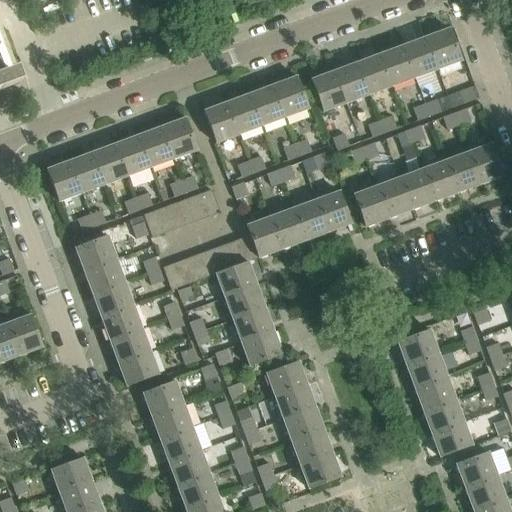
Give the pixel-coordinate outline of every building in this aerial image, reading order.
[(450,30),(426,39),(438,71),(462,62),(450,30)] [(426,39),(403,47),(415,80),(438,71),(426,39)] [(392,88),(415,80),(403,47),(380,56),(392,88)] [(369,96),(392,88),(380,56),(357,64),(369,96)] [(346,105),(369,96),(357,64),(335,73),(346,105)] [(0,99),(3,98),(1,92),(19,85),(14,72),(0,77),(0,99)] [(335,73),(311,81),(323,114),(346,105),(335,73)] [(273,87),(285,119),(308,110),(296,78),(273,87)] [(426,95),(446,91),(443,78),(424,81),(426,95)] [(250,95),(262,127),(285,119),(273,87),(250,95)] [(476,101),(471,89),(459,93),(464,105),(476,101)] [(250,95),(227,103),(240,136),(262,127),(250,95)] [(429,118),(441,114),(437,102),(425,106),(429,118)] [(215,144),(240,136),(227,103),(204,112),(215,144)] [(425,106),(413,110),(418,122),(429,118),(425,106)] [(460,127),(471,123),(466,111),(456,115),(460,127)] [(456,115),(444,119),(448,131),(460,127),(456,115)] [(384,135),(396,130),(391,118),(380,123),(384,135)] [(185,120),(162,128),(174,161),(197,152),(185,120)] [(372,139),(384,135),(380,123),(368,127),(372,139)] [(151,169),(174,161),(162,128),(139,137),(151,169)] [(425,140),(420,128),(409,132),(413,144),(425,140)] [(409,132),(397,136),(401,148),(413,144),(409,132)] [(337,152),(349,148),(344,136),(332,140),(337,152)] [(128,177),(151,169),(139,137),(116,145),(128,177)] [(299,158),(311,153),(307,141),(295,146),(299,158)] [(105,186),(128,177),(116,145),(93,154),(105,186)] [(378,157),(374,145),(362,149),(367,161),(378,157)] [(468,154),(480,186),(504,177),(492,145),(468,154)] [(295,146),(283,150),(288,162),(299,158),(295,146)] [(362,149),(350,154),(355,166),(367,161),(362,149)] [(82,194),(105,186),(93,154),(70,162),(82,194)] [(457,194),(480,186),(468,154),(445,162),(457,194)] [(329,167),(328,162),(325,155),(313,159),(317,171),(329,167)] [(253,175),(265,170),(261,158),(249,163),(253,175)] [(59,203),(82,194),(70,162),(47,171),(59,203)] [(434,203),(457,194),(445,162),(422,171),(434,203)] [(241,179),(253,175),(249,163),(237,167),(241,179)] [(283,184),(295,179),(290,167),(279,172),(283,184)] [(411,211),(434,203),(422,171),(399,179),(411,211)] [(271,188),(283,184),(279,172),(267,176),(271,188)] [(193,178),(182,182),(186,194),(198,190),(193,178)] [(388,220),(411,211),(399,179),(377,188),(388,220)] [(170,187),(174,199),(186,194),(182,182),(170,187)] [(243,185),(231,189),(236,201),(248,197),(243,185)] [(388,220),(377,188),(353,197),(365,228),(388,220)] [(211,191),(200,195),(208,217),(220,213),(211,191)] [(327,234),(351,225),(339,193),(315,202),(327,234)] [(148,195),(136,199),(140,211),(152,207),(148,195)] [(200,195),(189,199),(197,221),(208,217),(200,195)] [(140,211),(136,199),(124,204),(128,216),(140,211)] [(189,199),(178,203),(186,226),(197,221),(189,199)] [(304,242),(327,234),(315,202),(293,210),(304,242)] [(178,203),(166,207),(175,230),(186,226),(178,203)] [(166,207),(155,211),(163,234),(175,230),(166,207)] [(281,251),(304,242),(293,210),(270,219),(281,251)] [(155,211),(143,216),(151,238),(163,234),(155,211)] [(94,228),(105,224),(101,212),(89,217),(94,228)] [(89,217),(78,221),(82,233),(94,228),(89,217)] [(258,259),(281,251),(270,219),(246,227),(250,237),(258,259)] [(148,236),(144,224),(132,229),(137,240),(148,236)] [(76,249),(85,273),(116,260),(108,237),(76,249)] [(250,237),(234,243),(243,265),(247,263),(258,259),(250,237)] [(227,271),(243,265),(234,243),(219,248),(227,271)] [(219,248),(208,253),(216,275),(227,271),(219,248)] [(205,279),(216,275),(208,253),(196,257),(205,279)] [(194,283),(205,279),(196,257),(185,261),(194,283)] [(159,271),(155,259),(143,263),(147,275),(159,271)] [(85,273),(93,295),(125,284),(116,260),(85,273)] [(0,271),(2,277),(14,273),(10,261),(0,264),(0,271)] [(185,261),(174,265),(182,287),(194,283),(185,261)] [(216,275),(224,299),(256,287),(247,263),(243,265),(227,271),(216,275)] [(171,292),(182,287),(174,265),(163,269),(171,292)] [(147,275),(152,287),(163,282),(159,271),(147,275)] [(5,282),(0,283),(0,297),(9,294),(5,282)] [(93,295),(101,318),(133,307),(125,284),(93,295)] [(265,310),(256,287),(224,299),(233,322),(265,310)] [(190,288),(178,292),(182,304),(194,300),(190,288)] [(163,308),(168,320),(179,316),(175,304),(163,308)] [(101,318),(110,341),(142,330),(133,307),(101,318)] [(273,333),(265,310),(233,322),(241,345),(273,333)] [(485,311),(473,315),(478,327),(490,323),(485,311)] [(7,325),(19,357),(43,348),(31,316),(7,325)] [(168,320),(172,332),(184,327),(179,316),(168,320)] [(206,332),(201,320),(190,324),(194,336),(206,332)] [(7,325),(0,327),(0,364),(19,357),(7,325)] [(460,333),(464,345),(476,340),(472,329),(460,333)] [(110,341),(118,364),(150,353),(142,330),(110,341)] [(194,336),(198,348),(210,343),(206,332),(194,336)] [(397,343),(406,367),(438,355),(429,332),(397,343)] [(273,333),(241,345),(250,368),(282,356),(273,333)] [(464,345),(469,356),(481,352),(476,340),(464,345)] [(502,356),(498,345),(486,349),(490,361),(502,356)] [(197,362),(192,350),(181,354),(185,366),(197,362)] [(231,362),(227,350),(215,355),(219,367),(231,362)] [(159,376),(150,353),(118,364),(127,388),(159,376)] [(406,367),(414,390),(446,378),(438,355),(406,367)] [(490,361),(494,372),(506,368),(502,356),(490,361)] [(274,398),(306,386),(298,363),(266,375),(274,398)] [(212,366),(201,370),(205,382),(217,378),(212,366)] [(493,386),(489,374),(477,379),(481,390),(493,386)] [(455,401),(446,378),(414,390),(423,412),(455,401)] [(143,395),(151,418),(184,406),(175,383),(143,395)] [(239,385),(227,389),(232,401),(243,397),(239,385)] [(315,409),(306,386),(274,398),(283,421),(315,409)] [(481,390),(486,402),(498,398),(493,386),(481,390)] [(511,405),(511,392),(503,395),(507,407),(511,405)] [(423,412),(431,436),(463,423),(455,401),(423,412)] [(214,407),(219,419),(230,414),(226,403),(214,407)] [(151,418),(160,441),(192,429),(184,406),(151,418)] [(323,432),(315,409),(283,421),(291,444),(323,432)] [(219,419),(223,430),(235,426),(230,414),(219,419)] [(240,423),(244,435),(256,430),(252,419),(240,423)] [(494,425),(498,437),(510,432),(506,421),(494,425)] [(472,447),(463,423),(431,436),(440,459),(472,447)] [(160,441),(169,464),(201,452),(192,429),(160,441)] [(260,442),(256,430),(244,435),(249,446),(260,442)] [(332,455),(323,432),(291,444),(300,467),(332,455)] [(231,453),(236,465),(248,460),(243,449),(231,453)] [(169,464),(177,487),(209,475),(201,452),(169,464)] [(456,466),(464,489),(496,477),(488,454),(456,466)] [(340,478),(332,455),(300,467),(308,490),(340,478)] [(60,495),(92,483),(83,459),(51,471),(60,495)] [(236,465),(240,477),(252,472),(248,460),(236,465)] [(257,469),(261,481),(273,476),(269,465),(257,469)] [(177,487),(185,509),(218,497),(209,475),(177,487)] [(277,488),(273,476),(261,481),(266,492),(277,488)] [(464,489),(472,511),(505,500),(496,477),(464,489)] [(24,481),(12,485),(17,497),(29,493),(24,481)] [(60,495),(66,511),(83,511),(100,506),(92,483),(60,495)] [(253,511),(265,507),(260,495),(248,499),(253,511)] [(222,511),(218,497),(185,509),(186,511),(222,511)] [(11,511),(15,511),(11,499),(0,502),(0,507),(1,511),(11,511)] [(472,511),(509,511),(505,500),(472,511)]
